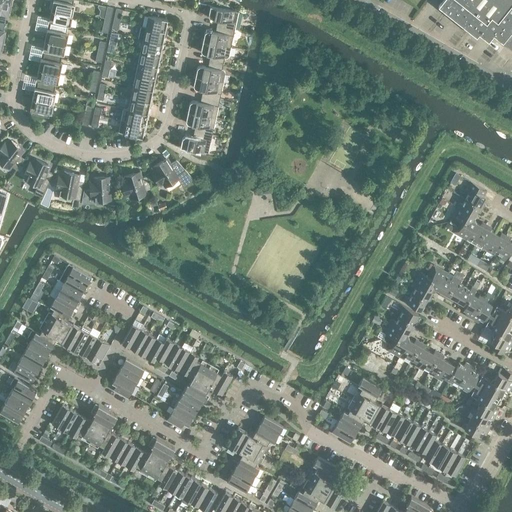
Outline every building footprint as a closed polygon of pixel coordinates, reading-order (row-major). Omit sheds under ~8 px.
[(51,10),(73,14),(75,3),(73,3),(73,0),(55,0),(55,2),(53,1),(51,10)] [(511,0),(442,0),(438,5),(476,35),(480,30),(488,36),(491,32),(511,48),(511,0)] [(12,4),(0,1),(0,20),(4,21),(5,15),(7,16),(8,12),(11,12),(12,4)] [(217,24),(235,28),(239,10),(210,4),(209,12),(209,14),(209,15),(211,17),(212,17),(218,19),(217,24)] [(104,21),(110,22),(113,7),(107,6),(104,21)] [(114,20),(120,21),(123,9),(116,8),(114,20)] [(73,14),(51,10),(50,18),(52,18),(51,25),(68,28),(69,24),(71,25),(73,14)] [(148,14),(146,26),(168,31),(168,30),(168,28),(168,27),(167,25),(167,24),(168,18),(148,14)] [(110,22),(104,21),(102,31),(108,32),(110,22)] [(203,40),(231,46),(235,28),(217,24),(216,30),(210,29),(208,29),(206,30),(205,31),(204,32),(203,40)] [(45,39),(67,43),(69,33),(67,32),(68,28),(51,25),(49,31),(47,31),(45,39)] [(139,37),(143,38),(163,42),(164,37),(165,36),(166,35),(167,34),(167,32),(168,31),(146,26),(141,25),(139,37)] [(119,33),(111,31),(109,43),(117,45),(119,33)] [(163,42),(143,38),(141,50),(163,55),(163,53),(163,52),(163,50),(162,49),(162,47),(163,42)] [(67,43),(45,39),(43,47),(46,48),(44,54),(61,58),(62,54),(64,54),(67,43)] [(98,50),(104,51),(106,41),(100,40),(98,50)] [(229,54),(231,46),(203,40),(201,47),(201,49),(202,51),(203,52),(205,52),(211,54),(209,60),(223,63),(225,57),(226,57),(227,56),(228,56),(229,55),(229,54)] [(107,51),(113,52),(115,45),(117,45),(109,43),(107,51)] [(104,51),(98,50),(96,60),(102,61),(104,51)] [(163,55),(141,50),(138,62),(158,66),(159,61),(160,60),(161,59),(162,57),(162,56),(163,55)] [(39,68),(60,73),(63,62),(61,62),(61,58),(44,54),(43,61),(41,60),(39,68)] [(223,69),(222,68),(223,63),(209,60),(208,66),(202,64),(201,64),(199,65),(198,66),(197,68),(195,75),(224,81),(225,73),(225,72),(225,71),(225,70),(224,69),(223,69)] [(158,66),(138,62),(136,73),(158,78),(158,77),(158,75),(158,74),(157,72),(157,71),(158,66)] [(60,73),(39,68),(37,76),(39,77),(38,83),(55,87),(56,83),(58,84),(60,73)] [(92,79),(98,81),(100,71),(94,69),(92,79)] [(158,78),(136,73),(134,85),(153,89),(154,84),(155,83),(156,82),(157,81),(157,79),(158,78)] [(224,81),(195,75),(194,83),(194,84),(194,86),(196,87),(197,88),(203,89),(202,95),(220,99),(224,81)] [(98,81),(92,79),(89,90),(96,91),(98,81)] [(33,98),(54,102),(56,91),(54,91),(55,87),(38,83),(37,90),(34,90),(33,98)] [(153,89),(134,85),(131,97),(153,102),(153,100),(153,99),(153,97),(152,96),(152,94),(153,89)] [(220,99),(202,95),(201,101),(195,99),(193,99),(191,100),(190,101),(190,103),(188,110),(216,116),(220,99)] [(129,109),(148,113),(149,108),(150,107),(151,106),(152,104),(152,103),(153,102),(131,97),(129,109)] [(54,102),(33,98),(31,106),(33,106),(32,113),(49,117),(50,113),(52,113),(54,102)] [(123,108),(121,119),(148,125),(148,124),(148,122),(148,121),(147,119),(147,118),(148,113),(129,109),(128,109),(123,108)] [(92,110),(85,109),(82,124),(88,125),(92,110)] [(194,130),(212,134),(216,116),(188,110),(186,118),(186,120),(187,121),(188,122),(190,123),(196,124),(194,130)] [(100,115),(94,114),(91,126),(98,127),(100,115)] [(121,119),(118,131),(143,137),(144,131),(145,130),(146,129),(147,128),(147,126),(148,125),(121,119)] [(212,134),(194,130),(193,136),(187,135),(186,135),(184,135),(183,137),(182,138),(180,146),(209,152),(212,134)] [(16,169),(24,158),(19,154),(23,149),(12,140),(9,144),(5,141),(0,147),(0,152),(1,153),(0,154),(0,161),(9,168),(11,165),(16,169)] [(166,186),(179,178),(183,185),(194,178),(176,159),(170,163),(166,157),(154,165),(156,169),(152,172),(159,182),(163,180),(166,186)] [(42,196),(45,191),(53,173),(47,170),(50,164),(36,158),(34,163),(30,161),(25,172),(30,174),(27,180),(38,185),(34,193),(42,196)] [(80,201),(84,181),(78,180),(79,173),(64,170),(63,175),(59,174),(56,186),(61,187),(60,194),(74,197),(73,199),(80,201)] [(145,190),(152,188),(147,175),(141,177),(139,171),(125,175),(126,180),(122,181),(125,193),(130,191),(132,198),(146,194),(145,190)] [(111,195),(117,195),(116,181),(110,182),(109,175),(94,176),(95,181),(90,182),(91,194),(95,193),(96,200),(111,199),(111,195)] [(466,198),(481,207),(484,202),(481,200),(484,195),(482,194),(485,188),(472,180),(466,191),(469,192),(466,198)] [(481,207),(466,198),(463,203),(460,201),(457,205),(473,214),(476,209),(478,211),(481,207)] [(160,210),(167,207),(165,201),(158,204),(160,210)] [(473,214),(457,205),(448,221),(456,225),(460,227),(463,222),(474,218),(473,214)] [(465,237),(475,220),(474,218),(463,222),(460,227),(456,225),(453,230),(465,237)] [(475,243),(486,223),(481,220),(479,223),(475,220),(465,237),(471,240),(475,243)] [(486,223),(475,243),(481,246),(484,248),(494,231),(489,228),(491,225),(486,223)] [(494,231),(484,248),(495,254),(496,251),(495,250),(505,233),(500,230),(498,233),(494,231)] [(504,259),(511,246),(511,241),(508,239),(509,236),(505,233),(495,250),(496,251),(501,254),(500,257),(504,259)] [(92,276),(73,265),(69,263),(64,271),(87,284),(92,276)] [(431,277),(435,290),(438,289),(446,275),(448,272),(434,264),(431,270),(434,272),(431,277)] [(415,281),(432,291),(435,290),(431,277),(434,272),(431,270),(428,275),(420,271),(415,281)] [(83,292),(87,284),(64,271),(59,279),(64,282),(64,281),(83,292)] [(457,277),(453,275),(452,275),(451,278),(446,275),(438,289),(440,290),(439,293),(446,297),(457,277)] [(457,277),(446,297),(452,301),(454,298),(457,299),(465,285),(460,283),(461,280),(457,277)] [(78,300),(83,292),(64,281),(64,282),(60,289),(78,300)] [(412,292),(429,301),(432,297),(429,295),(431,291),(432,291),(415,281),(412,285),(415,287),(412,292)] [(457,303),(464,307),(472,293),(473,294),(476,288),(472,286),(470,288),(465,285),(457,299),(459,301),(457,303)] [(388,292),(395,296),(398,291),(391,287),(388,292)] [(74,308),(78,300),(60,289),(55,297),(74,308)] [(429,301),(412,292),(409,297),(406,295),(404,300),(421,310),(424,304),(427,306),(429,301)] [(471,317),(483,296),(480,294),(478,297),(473,294),(472,293),(464,307),(463,308),(466,310),(465,313),(471,317)] [(386,307),(391,298),(386,295),(381,304),(386,307)] [(22,306),(27,308),(32,299),(28,296),(22,306)] [(483,296),(471,317),(478,320),(479,318),(482,320),(488,310),(491,304),(486,301),(488,298),(484,296),(483,296)] [(69,315),(74,308),(55,297),(50,305),(55,307),(69,315)] [(399,315),(416,325),(419,320),(416,318),(418,313),(402,303),(399,308),(402,310),(399,315)] [(55,307),(47,320),(69,332),(74,324),(67,320),(69,315),(55,307)] [(502,307),(500,310),(498,314),(496,317),(511,325),(511,312),(507,310),(502,307)] [(88,314),(97,319),(100,315),(94,311),(94,312),(91,310),(88,314)] [(391,323),(408,333),(408,332),(410,328),(413,329),(416,325),(399,315),(396,320),(393,318),(391,323)] [(491,327),(496,330),(508,337),(508,335),(511,328),(511,325),(496,317),(494,320),(493,324),(491,327)] [(57,337),(61,339),(64,341),(69,332),(47,320),(40,333),(54,342),(57,337)] [(63,341),(71,346),(81,327),(74,323),(74,324),(69,332),(64,341),(63,341)] [(71,346),(79,351),(90,332),(92,328),(84,323),(81,327),(71,346)] [(132,323),(122,342),(130,346),(141,328),(132,323)] [(408,333),(391,323),(385,333),(386,333),(383,339),(390,343),(393,345),(396,339),(409,336),(408,333)] [(50,349),(54,342),(40,333),(32,328),(27,337),(31,339),(50,349)] [(138,351),(149,332),(141,328),(130,346),(138,351)] [(494,341),(491,347),(502,353),(505,348),(507,349),(511,340),(511,337),(508,335),(508,337),(496,330),(490,339),(494,341)] [(79,351),(87,355),(97,336),(90,332),(79,351)] [(149,332),(138,351),(146,355),(156,337),(149,332)] [(103,358),(111,344),(97,336),(87,355),(95,360),(98,355),(103,358)] [(175,341),(167,337),(166,336),(164,341),(156,356),(157,356),(164,360),(175,341)] [(386,348),(400,356),(410,339),(409,336),(396,339),(393,345),(390,343),(386,348)] [(146,355),(154,360),(155,360),(157,356),(156,356),(164,341),(156,337),(146,355)] [(406,355),(411,358),(420,341),(415,338),(414,341),(410,339),(400,356),(404,358),(406,355)] [(45,357),(50,349),(31,339),(27,346),(45,357)] [(360,345),(373,351),(378,343),(373,340),(360,343),(360,345)] [(164,360),(172,365),(183,346),(175,341),(164,360)] [(415,364),(419,366),(429,350),(424,347),(425,344),(420,341),(411,358),(416,361),(415,364)] [(41,365),(45,357),(27,346),(22,354),(41,365)] [(180,369),(191,350),(183,346),(172,365),(180,369)] [(425,366),(430,369),(439,352),(435,349),(433,352),(429,350),(419,366),(423,369),(425,366)] [(191,350),(180,369),(188,373),(196,359),(199,355),(191,350)] [(438,377),(447,360),(442,358),(444,355),(439,352),(430,369),(435,372),(434,375),(438,377)] [(18,362),(36,373),(41,365),(22,354),(18,362)] [(126,357),(121,365),(140,376),(145,368),(126,357)] [(196,359),(188,373),(193,376),(189,383),(197,388),(209,366),(196,359)] [(447,360),(438,377),(442,380),(443,377),(448,379),(448,380),(458,363),(458,362),(454,360),(452,363),(447,360)] [(459,383),(470,364),(465,361),(464,364),(459,361),(458,362),(458,363),(448,380),(452,382),(454,379),(459,383)] [(13,370),(32,381),(36,373),(18,362),(13,370)] [(470,364),(459,383),(465,386),(463,388),(467,391),(472,383),(477,375),(478,372),(473,369),(475,366),(470,364)] [(121,365),(117,373),(136,384),(140,376),(121,365)] [(209,386),(214,388),(222,373),(209,366),(197,388),(205,392),(209,386)] [(505,386),(504,387),(509,390),(511,385),(511,371),(505,367),(502,372),(498,370),(495,376),(493,375),(492,376),(490,378),(505,386)] [(224,369),(222,373),(214,388),(222,393),(233,374),(224,369)] [(116,384),(113,389),(128,398),(136,384),(117,373),(112,382),(116,384)] [(37,389),(18,378),(14,376),(9,384),(13,386),(32,397),(37,389)] [(363,386),(377,394),(382,386),(363,376),(358,384),(363,387),(363,386)] [(480,390),(479,393),(477,397),(482,400),(493,406),(494,405),(504,387),(505,386),(490,378),(488,377),(486,380),(484,383),(482,387),(480,390)] [(188,382),(184,390),(183,390),(202,401),(207,393),(205,392),(197,388),(189,383),(188,382)] [(431,388),(422,383),(419,387),(429,393),(431,389),(430,388),(431,388)] [(9,394),(28,405),(32,397),(13,386),(9,394)] [(363,386),(363,387),(355,399),(376,411),(381,403),(374,399),(377,394),(363,386)] [(179,398),(198,409),(202,401),(183,390),(179,398)] [(4,402),(23,413),(28,405),(9,394),(4,402)] [(198,409),(179,398),(174,406),(193,417),(198,409)] [(348,412),(362,420),(365,416),(371,419),(376,411),(355,399),(348,412)] [(491,417),(493,418),(499,408),(494,405),(493,406),(482,400),(477,408),(491,417)] [(379,426),(390,406),(381,401),(381,403),(376,411),(371,419),(370,421),(379,426)] [(23,413),(4,402),(0,408),(0,410),(18,421),(23,413)] [(52,422),(60,427),(71,408),(63,403),(52,422)] [(94,413),(95,413),(103,418),(108,409),(99,404),(94,413)] [(184,423),(188,425),(193,417),(174,406),(167,420),(181,428),(184,423)] [(390,406),(379,426),(387,430),(398,411),(390,406)] [(477,408),(474,406),(471,410),(474,412),(471,417),(489,428),(492,423),(489,421),(491,417),(477,408)] [(71,408),(60,427),(68,431),(79,412),(71,408)] [(108,409),(103,418),(111,423),(112,423),(117,415),(108,409)] [(348,412),(344,409),(339,417),(358,428),(362,420),(348,412)] [(397,436),(408,416),(398,411),(387,430),(397,436)] [(79,432),(78,431),(87,417),(79,412),(68,431),(76,436),(79,432)] [(78,431),(79,432),(91,439),(103,418),(95,413),(91,420),(87,417),(78,431)] [(278,434),(283,425),(264,414),(260,422),(278,434)] [(406,441),(417,422),(408,416),(397,436),(406,441)] [(341,430),(338,435),(350,442),(358,428),(339,417),(334,426),(341,430)] [(465,421),(462,425),(481,436),(484,431),(486,432),(489,428),(471,417),(468,423),(465,421)] [(108,429),(111,423),(103,418),(91,439),(104,446),(105,446),(113,432),(108,429)] [(260,422),(255,430),(270,439),(274,441),(278,434),(260,422)] [(416,446),(427,427),(417,422),(406,441),(416,446)] [(242,440),(247,431),(247,430),(238,426),(233,435),(242,440)] [(341,430),(334,426),(331,431),(338,435),(341,430)] [(427,427),(416,446),(426,452),(434,437),(435,438),(438,433),(427,427)] [(270,439),(255,430),(253,435),(247,431),(242,440),(263,452),(270,439)] [(110,455),(120,436),(113,432),(105,446),(104,446),(102,451),(110,455)] [(39,439),(49,445),(52,441),(41,435),(39,439)] [(237,449),(237,448),(242,440),(233,435),(228,444),(237,449)] [(128,441),(120,436),(110,455),(118,460),(128,441)] [(152,446),(153,446),(161,451),(166,442),(157,437),(152,446)] [(443,442),(435,438),(434,437),(426,452),(423,456),(432,461),(443,442)] [(255,465),(256,464),(263,452),(242,440),(237,448),(243,452),(241,456),(255,465)] [(128,441),(118,460),(126,464),(136,445),(128,441)] [(166,442),(161,451),(169,456),(170,456),(175,448),(166,442)] [(439,465),(450,446),(443,442),(432,461),(439,465)] [(144,450),(136,445),(126,464),(134,469),(137,465),(136,465),(144,450)] [(149,453),(144,450),(136,465),(137,465),(149,472),(161,451),(153,446),(149,453)] [(447,470),(458,451),(450,446),(439,465),(447,470)] [(149,472),(162,479),(170,465),(165,462),(169,456),(161,451),(149,472)] [(458,451),(447,470),(456,474),(466,455),(458,451)] [(318,466),(332,475),(337,466),(318,455),(313,464),(317,467),(318,466)] [(236,464),(255,475),(260,467),(256,464),(255,465),(241,456),(236,464)] [(232,472),(250,483),(255,475),(236,464),(232,472)] [(170,465),(162,479),(159,483),(167,488),(178,469),(170,465)] [(331,491),(336,482),(330,478),(332,475),(318,466),(317,467),(310,479),(328,489),(331,491)] [(167,488),(175,492),(186,474),(178,469),(167,488)] [(227,480),(246,491),(250,483),(232,472),(227,480)] [(175,492),(183,497),(193,478),(186,474),(175,492)] [(201,483),(193,478),(183,497),(181,500),(189,505),(191,501),(201,483)] [(326,500),(331,491),(328,489),(310,479),(303,492),(302,493),(317,501),(320,496),(326,500)] [(337,481),(336,482),(331,491),(340,496),(345,486),(337,481)] [(191,501),(199,506),(209,487),(201,483),(191,501)] [(209,487),(199,506),(207,511),(218,492),(209,487)] [(215,509),(220,511),(223,511),(234,495),(226,490),(215,509)] [(302,493),(303,492),(299,490),(294,498),(313,508),(317,501),(302,493)] [(340,496),(331,491),(326,500),(334,505),(340,496)] [(223,511),(234,511),(242,499),(234,495),(223,511)] [(408,504),(416,509),(421,500),(412,495),(407,504),(408,504)] [(289,506),(300,511),(310,511),(313,508),(294,498),(289,506)] [(234,511),(244,511),(249,504),(242,499),(234,511)] [(386,511),(392,504),(383,499),(375,511),(386,511)] [(416,509),(421,511),(426,511),(430,506),(421,500),(416,509)]
